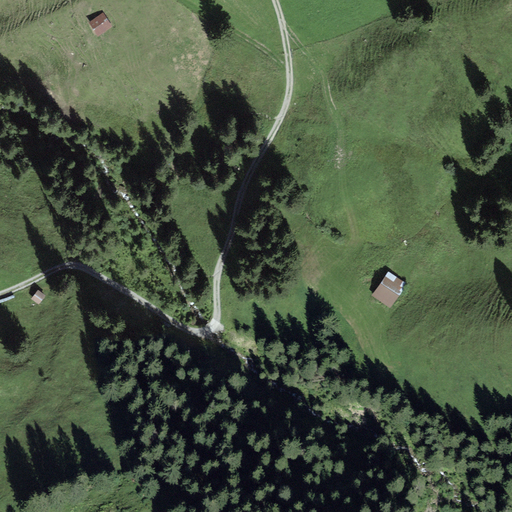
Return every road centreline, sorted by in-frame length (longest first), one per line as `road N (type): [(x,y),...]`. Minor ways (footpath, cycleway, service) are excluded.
road 1 (track): [(275,0),(289,50),(290,98),(243,200),(218,323),(209,332),(183,330),(74,268),(0,297)]
road 2 (track): [(180,0),(249,40),(289,75)]
